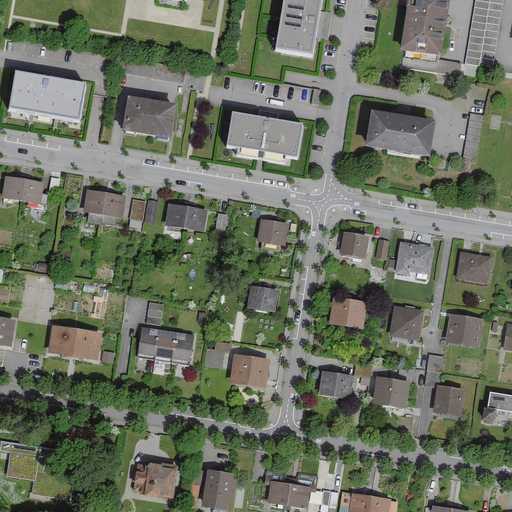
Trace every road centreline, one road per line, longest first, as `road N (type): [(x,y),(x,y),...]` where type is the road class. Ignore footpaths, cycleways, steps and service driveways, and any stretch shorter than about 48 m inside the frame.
road 1 (residential): [(0,144),(323,200)]
road 2 (residential): [(282,435),(0,391)]
road 3 (residential): [(282,435),(323,200)]
road 4 (residential): [(511,474),(282,435)]
road 5 (residential): [(323,200),(352,0)]
road 6 (residential): [(323,200),(511,232)]
road 7 (unknown): [(340,86),(447,101),(445,154)]
